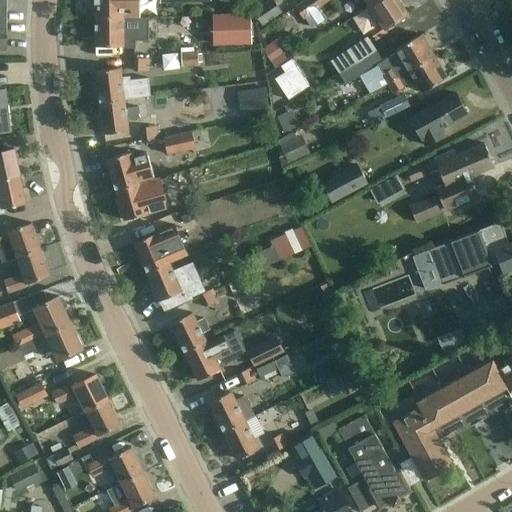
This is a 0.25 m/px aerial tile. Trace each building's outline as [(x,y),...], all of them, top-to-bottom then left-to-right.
[(138,17),(137,0),(95,0),(95,17),(138,17)] [(268,0),(252,11),(263,26),(282,12),(273,0),(268,0)] [(306,0),(296,7),(305,22),(312,17),(309,13),(316,9),(319,7),(328,0),(306,0)] [(398,0),(376,0),(367,6),(379,24),(370,30),(376,39),(386,33),(385,30),(408,14),(398,0)] [(251,13),(212,15),(213,46),(252,45),(251,13)] [(138,17),(95,17),(95,46),(123,46),(130,46),(130,40),(145,40),(144,17),(138,17)] [(292,19),(286,23),(291,32),(298,27),(292,19)] [(349,67),(339,74),(345,85),(359,76),(364,85),(370,93),(387,84),(434,56),(421,34),(404,44),(396,49),(398,53),(385,61),(377,49),(357,62),(349,67)] [(351,52),(343,57),(349,67),(357,62),(377,49),(368,36),(349,49),(351,52)] [(275,40),(262,49),(272,63),(285,55),(275,40)] [(181,52),(181,66),(199,66),(198,51),(181,52)] [(434,56),(387,84),(392,93),(414,80),(421,92),(430,88),(447,77),(434,56)] [(134,59),(134,71),(148,71),(148,59),(134,59)] [(284,72),(274,79),(288,100),(309,86),(291,59),(280,66),(284,72)] [(96,71),(100,103),(123,100),(123,102),(150,99),(148,78),(130,80),(130,77),(122,78),(120,68),(96,71)] [(265,87),(237,91),(240,112),(269,107),(265,87)] [(0,131),(9,131),(5,89),(0,89),(0,131)] [(455,93),(410,119),(426,146),(445,135),(441,128),(467,114),(455,93)] [(403,94),(380,105),(366,112),(372,124),(409,106),(403,94)] [(123,100),(100,103),(104,134),(127,131),(125,120),(139,119),(137,107),(124,108),(123,102),(123,100)] [(293,111),(277,118),(284,133),(300,126),(293,111)] [(139,129),(141,142),(156,140),(155,127),(139,129)] [(191,131),(165,137),(168,155),(170,154),(193,149),(196,148),(191,131)] [(300,132),(278,142),(288,163),(310,153),(300,132)] [(454,150),(434,159),(445,183),(435,187),(445,211),(463,204),(480,196),(471,176),(476,174),(494,166),(484,143),(456,155),(454,150)] [(0,180),(20,176),(14,149),(0,151),(0,180)] [(129,153),(126,153),(107,159),(116,189),(138,183),(155,178),(147,152),(130,157),(129,153)] [(406,171),(412,183),(426,175),(421,164),(406,171)] [(369,185),(358,165),(321,184),(331,204),(369,185)] [(196,182),(192,170),(172,175),(176,188),(196,182)] [(374,202),(402,189),(395,174),(367,187),(374,202)] [(0,211),(2,211),(2,209),(26,203),(20,176),(0,180),(0,211)] [(138,183),(116,189),(124,220),(147,214),(144,202),(155,198),(152,189),(141,192),(138,183)] [(434,196),(409,207),(416,223),(441,212),(434,196)] [(178,211),(173,200),(159,206),(164,218),(178,211)] [(191,211),(181,216),(184,223),(184,224),(195,219),(191,211)] [(241,214),(231,218),(236,230),(246,226),(241,214)] [(443,285),(463,277),(493,265),(492,265),(500,262),(504,272),(511,268),(511,243),(509,245),(500,222),(481,230),(460,238),(430,250),(443,285)] [(7,229),(0,231),(0,259),(1,263),(17,257),(40,249),(31,223),(8,231),(7,229)] [(272,246),(252,255),(258,270),(311,246),(302,226),(293,230),(292,228),(284,232),(285,234),(270,241),(272,246)] [(172,227),(134,243),(147,272),(169,262),(185,255),(172,227)] [(4,281),(8,292),(27,286),(26,284),(50,275),(40,249),(17,257),(23,274),(4,281)] [(169,262),(147,272),(159,301),(182,291),(181,289),(187,287),(179,268),(173,271),(169,262)] [(331,309),(337,306),(326,283),(320,287),(331,309)] [(218,301),(213,290),(200,296),(205,307),(218,301)] [(58,296),(40,304),(33,308),(45,334),(71,322),(58,296)] [(0,305),(0,328),(18,323),(12,302),(0,305)] [(343,321),(337,310),(320,319),(326,330),(343,321)] [(170,323),(184,352),(206,341),(202,334),(211,329),(205,318),(197,322),(192,313),(170,323)] [(57,360),(65,357),(83,348),(71,322),(45,334),(31,340),(19,346),(24,356),(50,344),(57,360)] [(207,343),(206,341),(184,352),(198,380),(220,370),(215,360),(232,352),(223,335),(207,343)] [(284,351),(277,336),(247,351),(254,366),(284,351)] [(507,366),(498,371),(511,394),(511,347),(509,349),(511,353),(511,358),(506,362),(507,366)] [(280,372),(274,360),(256,369),(262,381),(280,372)] [(511,397),(511,394),(498,371),(492,360),(417,402),(420,408),(393,422),(413,458),(401,464),(412,483),(424,477),(425,479),(452,464),(438,438),(456,428),(458,432),(472,424),(472,425),(483,419),(482,418),(496,410),(494,407),(511,397)] [(358,367),(338,376),(344,388),(363,378),(358,367)] [(257,379),(252,368),(238,374),(244,385),(257,379)] [(76,394),(85,411),(108,399),(96,374),(74,385),(73,383),(51,394),(57,404),(76,394)] [(40,383),(16,395),(22,408),(46,396),(40,383)] [(416,395),(409,383),(391,393),(398,405),(416,395)] [(209,402),(223,431),(254,416),(245,396),(235,400),(231,392),(209,402)] [(108,399),(85,411),(92,427),(72,437),(78,448),(100,437),(99,435),(120,424),(108,399)] [(0,418),(7,429),(18,421),(5,401),(0,404),(0,418)] [(282,402),(254,411),(258,424),(286,416),(282,402)] [(409,491),(406,486),(398,471),(397,472),(365,414),(338,429),(365,477),(348,487),(361,511),(376,502),(379,507),(390,501),(393,506),(401,502),(398,497),(409,491)] [(299,416),(286,422),(293,435),(306,429),(299,416)] [(245,420),(223,431),(237,459),(255,451),(259,449),(254,439),(245,420)] [(289,445),(283,433),(270,440),(276,451),(289,445)] [(313,435),(290,448),(297,459),(293,461),(304,479),(307,477),(315,490),(337,477),(313,435)] [(14,452),(20,463),(38,453),(32,442),(14,452)] [(113,466),(121,483),(144,472),(131,447),(110,457),(109,455),(87,466),(92,476),(113,466)] [(67,449),(53,455),(46,459),(51,469),(58,466),(72,460),(67,449)] [(34,463),(9,476),(18,493),(43,480),(34,463)] [(130,511),(135,510),(134,508),(156,497),(144,472),(121,483),(129,499),(102,511),(130,511)] [(73,511),(60,484),(52,488),(63,511),(73,511)] [(348,511),(336,490),(319,500),(324,508),(317,511),(348,511)]
